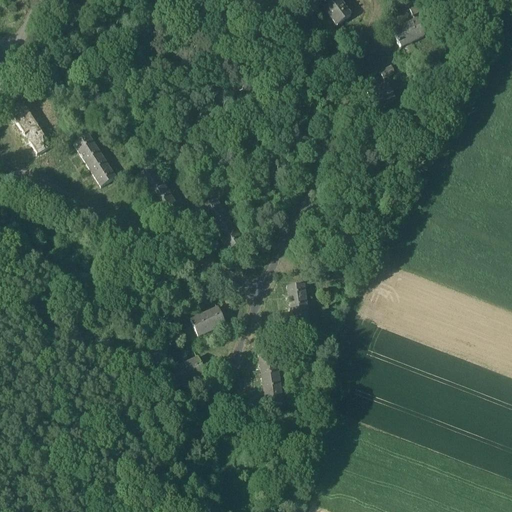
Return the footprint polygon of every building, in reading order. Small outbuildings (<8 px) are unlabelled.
[(351,17),(337,0),(336,0),(322,10),(336,28),(351,17)] [(419,4),(408,10),(412,17),(423,12),(419,4)] [(415,22),(392,34),(400,50),(423,38),(415,22)] [(343,29),(333,36),(338,43),(348,36),(343,29)] [(390,67),(379,73),(383,81),(394,75),(390,67)] [(386,85),(366,96),(375,112),(394,102),(386,85)] [(23,106),(9,115),(16,126),(30,117),(23,106)] [(30,117),(16,126),(23,136),(37,127),(30,117)] [(37,127),(23,136),(29,147),(43,138),(37,127)] [(43,138),(29,147),(36,158),(50,149),(43,138)] [(87,138),(73,147),(79,158),(94,148),(87,138)] [(94,148),(79,158),(86,168),(101,159),(94,148)] [(101,159),(86,168),(93,179),(108,170),(101,159)] [(151,169),(136,179),(143,190),(158,180),(151,169)] [(115,180),(108,170),(93,179),(100,190),(115,180)] [(158,180),(143,190),(150,200),(165,191),(158,180)] [(165,191),(150,200),(157,211),(172,202),(165,191)] [(214,201),(200,211),(206,222),(221,212),(214,201)] [(172,202),(157,211),(164,222),(179,212),(172,202)] [(221,212),(206,222),(213,232),(228,223),(221,212)] [(228,223),(213,232),(220,243),(235,234),(228,223)] [(235,234),(220,243),(227,254),(242,244),(235,234)] [(303,287),(286,289),(287,302),(305,300),(303,287)] [(305,300),(287,302),(289,315),(307,312),(305,300)] [(217,310),(203,316),(211,333),(224,327),(217,310)] [(307,312),(289,315),(291,327),(308,325),(307,312)] [(203,316),(189,323),(197,340),(211,333),(203,316)] [(308,325),(291,327),(293,340),(310,337),(308,325)] [(275,356),(257,358),(259,371),(277,368),(275,356)] [(196,360),(183,366),(191,383),(204,377),(196,360)] [(183,366),(170,372),(177,389),(191,383),(183,366)] [(277,368),(259,371),(261,383),(278,381),(277,368)] [(278,381),(261,383),(263,396),(280,394),(278,381)] [(280,394),(263,396),(265,409),(282,406),(280,394)]
